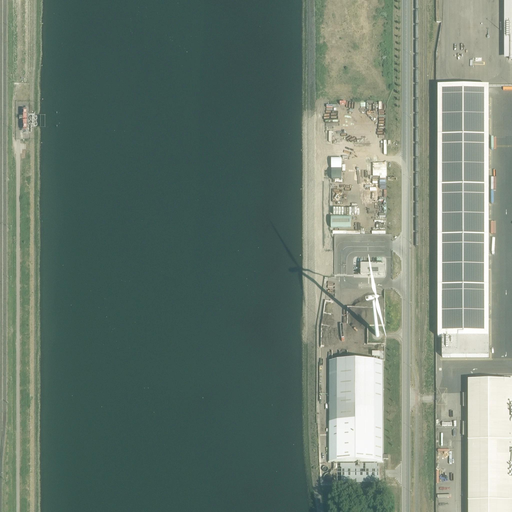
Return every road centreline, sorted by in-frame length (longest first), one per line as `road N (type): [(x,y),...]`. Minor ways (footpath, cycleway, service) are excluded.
road 1 (unclassified): [(405,511),(404,0)]
road 2 (unknown): [(405,281),(341,291),(338,331),(352,346)]
